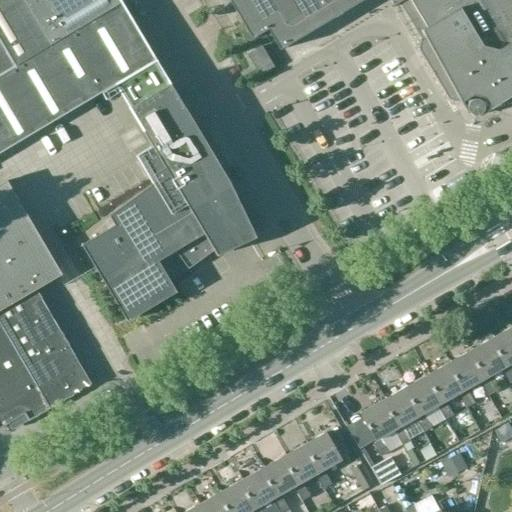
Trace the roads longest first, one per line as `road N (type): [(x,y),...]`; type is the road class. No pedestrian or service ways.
road 1 (unclassified): [(351,330),(154,0)]
road 2 (tertiary): [(49,511),(351,330)]
road 3 (tertiary): [(351,330),(511,233)]
